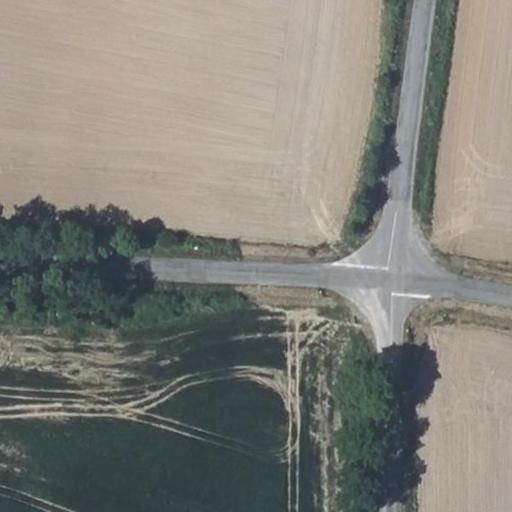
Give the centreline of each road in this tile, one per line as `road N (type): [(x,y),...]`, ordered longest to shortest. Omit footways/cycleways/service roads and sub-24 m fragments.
road 1 (unclassified): [(0,261),(390,282)]
road 2 (unclassified): [(422,0),(390,282)]
road 3 (unclassified): [(390,282),(392,511)]
road 4 (unclassified): [(390,282),(511,298)]
